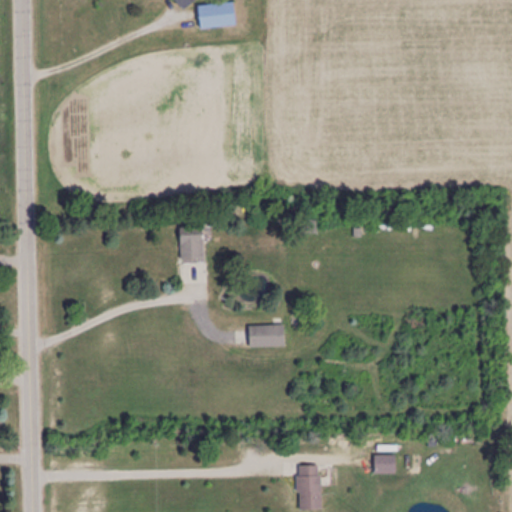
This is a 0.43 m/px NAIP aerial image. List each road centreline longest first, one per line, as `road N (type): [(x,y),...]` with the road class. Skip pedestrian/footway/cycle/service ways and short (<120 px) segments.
road 1 (tertiary): [(27,511),(22,220)]
road 2 (tertiary): [(22,220),(16,0)]
